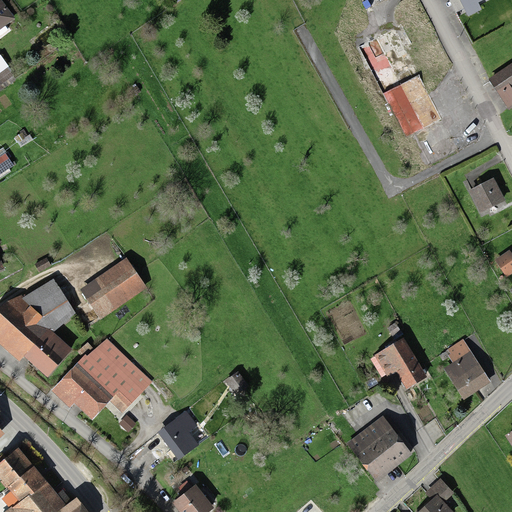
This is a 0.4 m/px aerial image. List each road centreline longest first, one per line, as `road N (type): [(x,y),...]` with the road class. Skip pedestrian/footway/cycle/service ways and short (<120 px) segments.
road 1 (residential): [(0,363),(170,511)]
road 2 (residential): [(427,0),(511,166)]
road 3 (secondary): [(377,511),(511,387)]
road 4 (primary): [(0,401),(101,511)]
